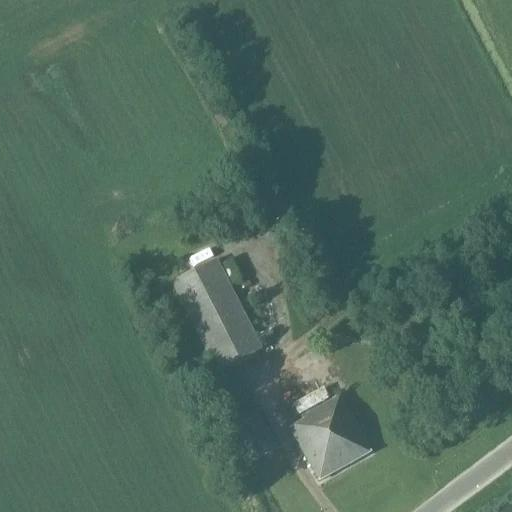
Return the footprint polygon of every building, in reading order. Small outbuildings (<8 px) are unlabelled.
[(217,375),(264,352),(219,262),(217,263),(209,246),(168,267),(175,283),(172,285),(217,375)] [(414,315),(372,338),(379,350),(403,337),(408,346),(418,340),(413,331),(421,327),(414,315)] [(322,388),(293,404),(299,416),(329,399),(322,388)] [(319,484),(372,454),(340,398),(302,418),(304,422),(289,431),(319,484)] [(236,423),(255,458),(277,446),(259,411),(236,423)]
